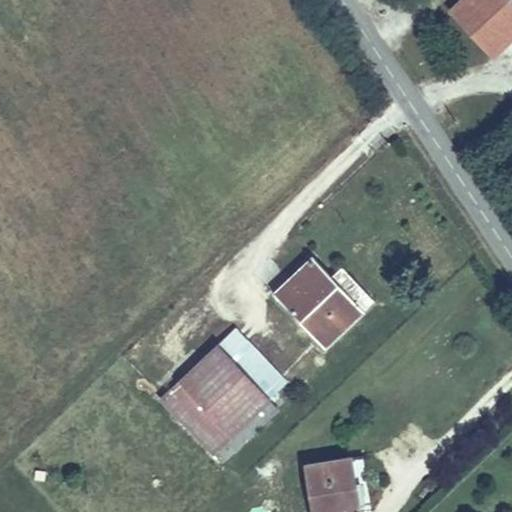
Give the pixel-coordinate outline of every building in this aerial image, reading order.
[(511,0),(445,0),(491,46),(511,25),(511,0)] [(511,51),(511,25),(491,46),(505,58),(511,51)] [(329,270),(309,250),(269,288),(324,345),(374,297),(339,261),(329,270)] [(236,330),(219,346),(277,409),(294,393),(236,330)] [(182,381),(164,398),(222,460),(277,409),(219,346),(181,380),(182,381)] [(286,418),(277,409),(222,460),(231,470),(286,418)] [(304,456),(314,511),(356,511),(344,448),(304,456)]
